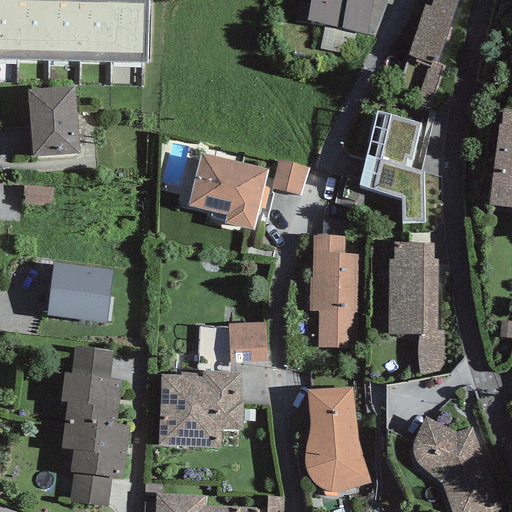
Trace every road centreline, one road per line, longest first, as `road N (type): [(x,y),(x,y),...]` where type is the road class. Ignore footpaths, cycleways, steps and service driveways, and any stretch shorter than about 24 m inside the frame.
road 1 (residential): [(408,0),(326,154),(282,271),(277,343),(299,511)]
road 2 (residential): [(486,0),(458,119),(455,238),(471,337),(511,456)]
